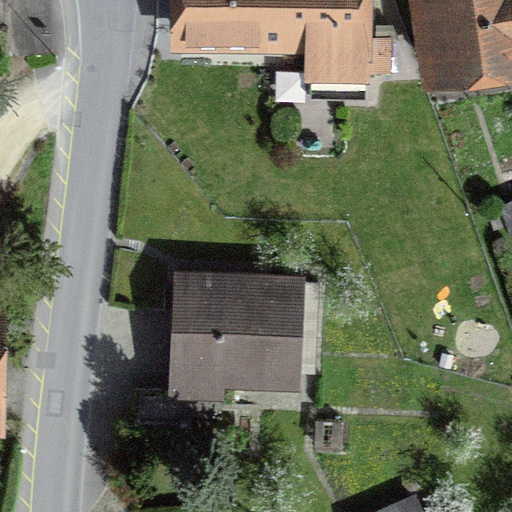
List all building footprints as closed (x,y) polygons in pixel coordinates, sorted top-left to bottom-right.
[(180,0),(180,33),(310,35),(309,68),(366,69),(366,0),(180,0)] [(511,0),(433,0),(442,58),(511,47),(511,0)] [(511,234),(511,233),(511,200),(502,204),(511,234)] [(176,275),(171,371),(297,376),(297,367),(314,368),(317,281),(176,275)] [(380,511),(419,511),(413,497),(380,511)]
